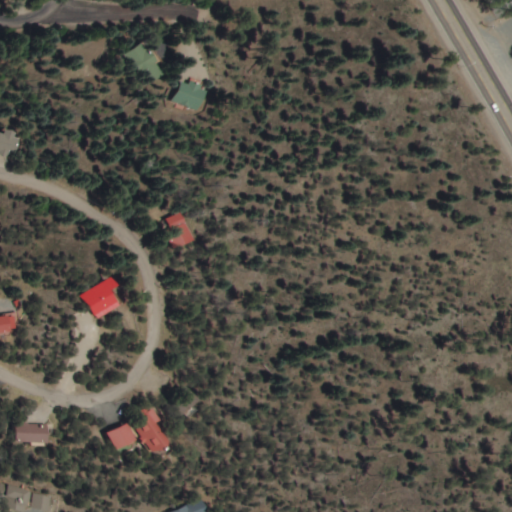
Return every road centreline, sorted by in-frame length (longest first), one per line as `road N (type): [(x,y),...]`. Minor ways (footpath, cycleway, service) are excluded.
road 1 (residential): [(0,174),(84,207),(135,253),(156,300),(149,357),(133,383),(98,398),(58,398),(0,369)]
road 2 (residential): [(52,6),(168,12),(199,75)]
road 3 (primary): [(511,126),(439,0)]
